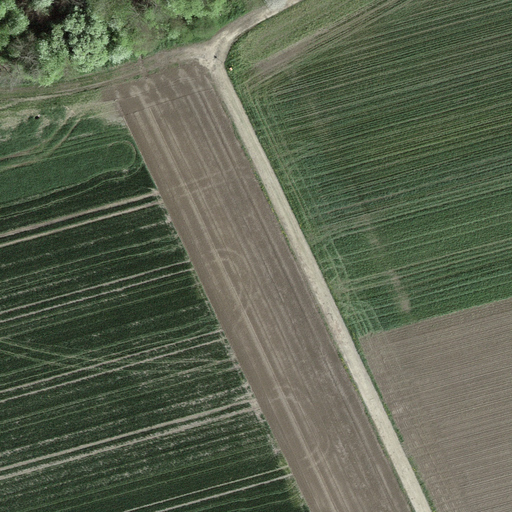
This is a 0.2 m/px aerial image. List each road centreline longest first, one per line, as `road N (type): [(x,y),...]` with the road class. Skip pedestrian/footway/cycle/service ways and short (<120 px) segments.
road 1 (track): [(205,48),(422,511)]
road 2 (track): [(0,101),(64,92),(205,48),(294,0)]
